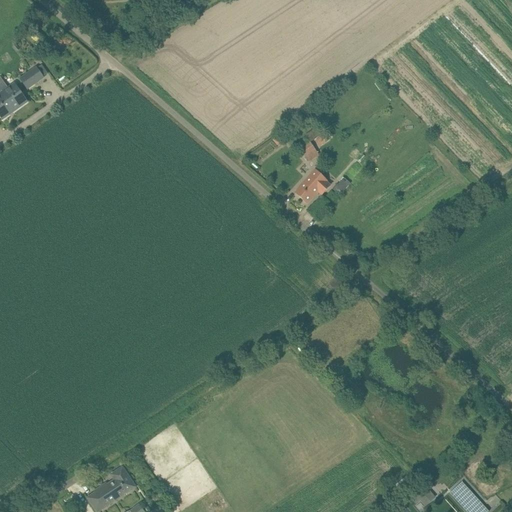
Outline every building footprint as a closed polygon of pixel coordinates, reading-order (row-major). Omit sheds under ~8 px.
[(44,78),(36,67),(20,78),(27,89),(44,78)] [(14,84),(2,92),(4,95),(15,111),(27,102),(14,84)] [(2,92),(0,93),(0,116),(2,120),(15,111),(4,95),(2,92)] [(320,125),(305,135),(310,142),(325,132),(320,125)] [(325,134),(315,140),(319,146),(329,140),(325,134)] [(315,149),(310,142),(300,148),(305,155),(315,149)] [(322,195),(329,188),(330,187),(326,182),(327,182),(316,172),(296,193),(306,203),(318,191),(322,195)] [(340,196),(350,184),(344,178),(333,190),(340,196)] [(321,196),(308,211),(319,221),(338,198),(331,192),(325,200),(321,196)] [(87,498),(96,511),(99,511),(136,488),(122,467),(111,475),(114,480),(107,485),(106,483),(93,492),(94,493),(87,498)] [(406,477),(398,483),(402,488),(410,481),(406,477)] [(462,481),(449,493),(466,511),(487,511),(489,511),(462,481)] [(425,485),(410,498),(416,504),(420,501),(425,507),(436,498),(425,485)]
